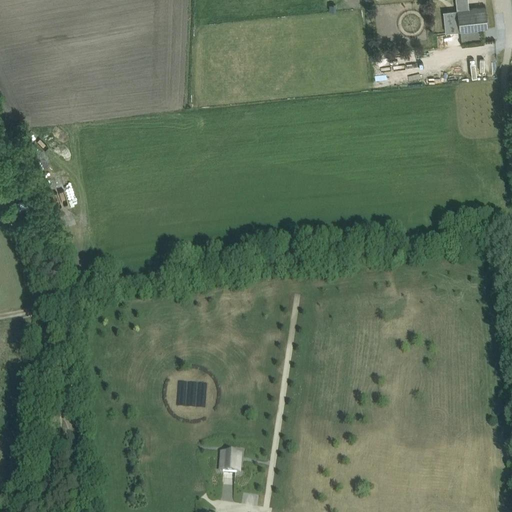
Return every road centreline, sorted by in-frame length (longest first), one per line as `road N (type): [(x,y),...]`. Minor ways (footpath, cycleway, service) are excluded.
road 1 (unclassified): [(58,408),(72,297),(95,283),(511,231)]
road 2 (track): [(0,200),(36,304),(72,297)]
